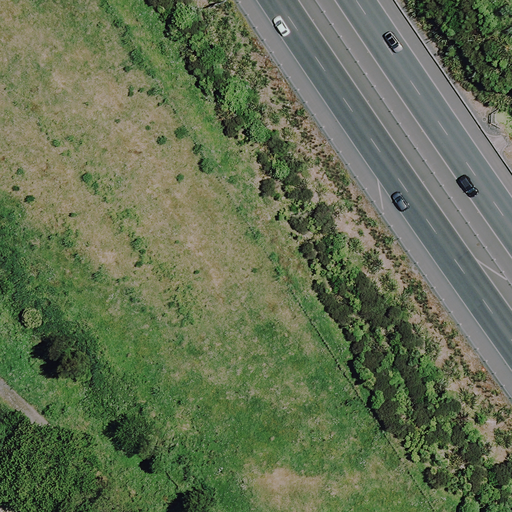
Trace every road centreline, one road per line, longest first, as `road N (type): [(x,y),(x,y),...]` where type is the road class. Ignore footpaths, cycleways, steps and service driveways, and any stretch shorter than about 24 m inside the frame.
road 1 (motorway): [(511,343),(277,0)]
road 2 (motorway): [(356,0),(511,232)]
